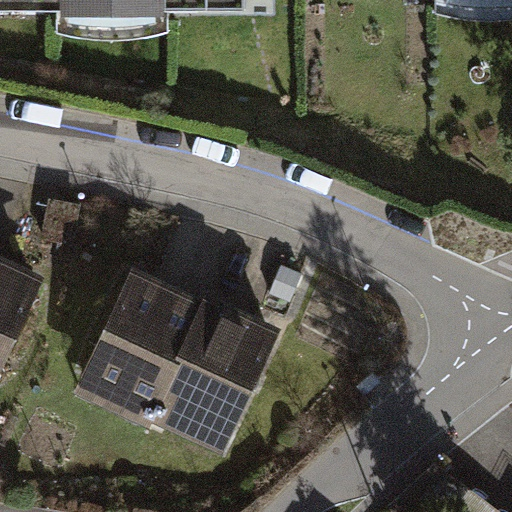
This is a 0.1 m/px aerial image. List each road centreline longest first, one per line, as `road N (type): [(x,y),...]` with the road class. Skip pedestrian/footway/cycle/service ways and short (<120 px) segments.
road 1 (residential): [(498,335),(458,291),(413,260),(275,201),(0,133)]
road 2 (residential): [(498,335),(305,511)]
